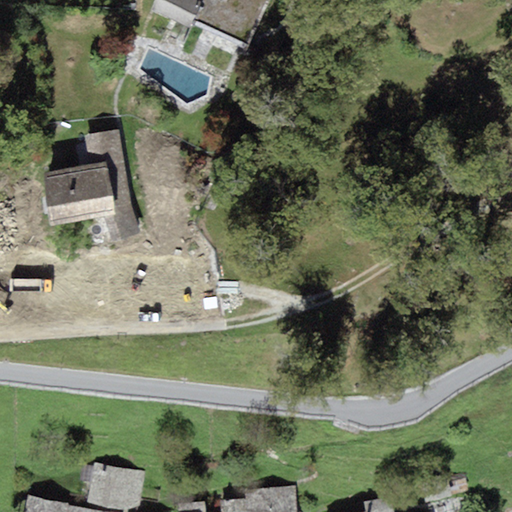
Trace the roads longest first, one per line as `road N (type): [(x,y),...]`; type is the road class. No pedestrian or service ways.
road 1 (residential): [(0,370),(375,409),(418,401),(511,350)]
road 2 (track): [(511,190),(411,264),(319,303),(236,323)]
